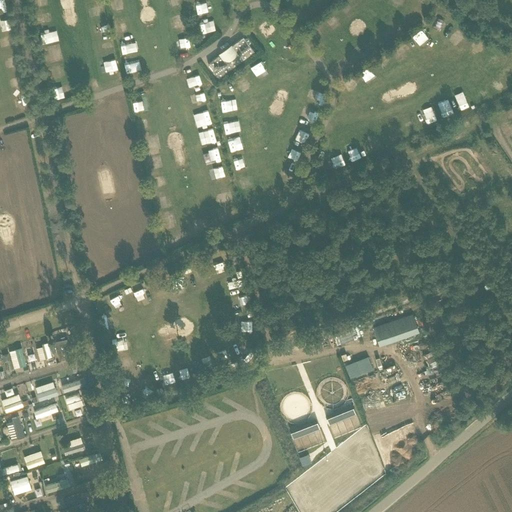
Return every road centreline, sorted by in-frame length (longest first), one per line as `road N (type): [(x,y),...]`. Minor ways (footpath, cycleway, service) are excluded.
road 1 (track): [(511,323),(413,160)]
road 2 (unclassified): [(377,511),(511,399)]
